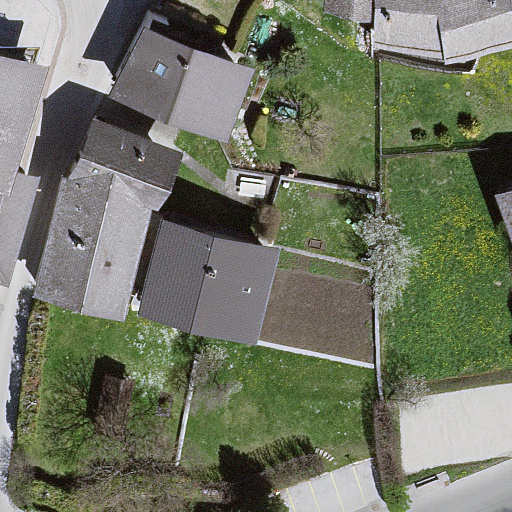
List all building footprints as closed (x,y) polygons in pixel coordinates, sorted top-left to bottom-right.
[(366,0),(317,0),(317,19),(366,21),(366,0)] [(367,0),(365,55),(446,65),(509,41),(501,0),(367,0)] [(243,60),(138,19),(109,93),(214,134),(243,60)] [(42,50),(0,36),(0,177),(2,179),(42,50)] [(77,146),(158,175),(177,121),(96,93),(77,146)] [(60,163),(29,294),(118,315),(149,184),(60,163)] [(511,177),(486,187),(511,260),(511,177)] [(0,178),(0,274),(3,275),(29,188),(0,178)] [(271,239),(151,212),(129,309),(249,336),(271,239)]
